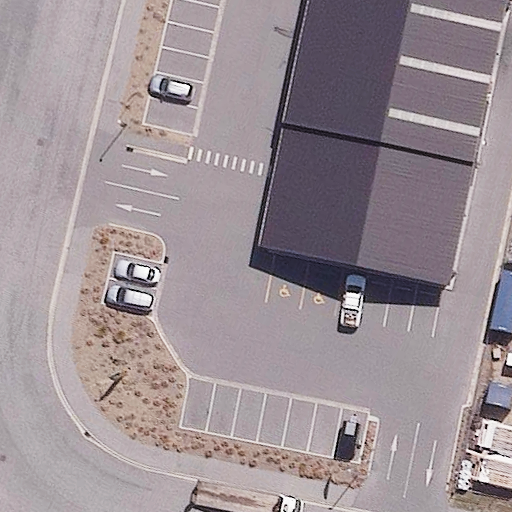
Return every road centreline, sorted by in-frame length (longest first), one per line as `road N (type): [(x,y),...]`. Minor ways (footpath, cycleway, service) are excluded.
road 1 (residential): [(53,0),(0,228)]
road 2 (residential): [(0,425),(50,491),(94,511)]
